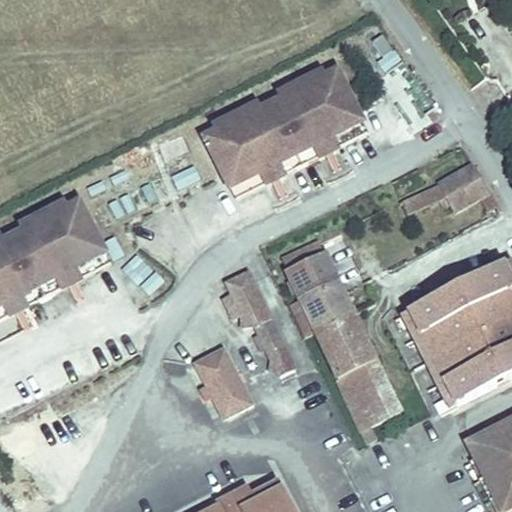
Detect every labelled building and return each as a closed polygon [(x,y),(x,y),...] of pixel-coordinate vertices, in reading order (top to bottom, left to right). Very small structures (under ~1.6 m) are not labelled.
[(253,103),(219,120),(224,130),(244,169),(248,179),(346,129),(342,120),(352,114),(332,73),(321,80),(314,70),(283,87),(287,96),(259,112),(253,103)] [(248,179),(253,191),(363,135),(352,114),(342,120),(346,129),(248,179)] [(244,169),(224,130),(211,137),(230,176),(244,169)] [(159,144),(165,161),(189,153),(183,135),(159,144)] [(177,191),(202,182),(196,166),(171,175),(177,191)] [(240,196),(253,191),(248,179),(244,169),(230,176),(240,196)] [(481,198),(469,178),(408,207),(419,228),(481,198)] [(149,204),(167,194),(160,182),(143,192),(149,204)] [(0,307),(90,259),(86,248),(101,241),(81,204),(64,212),(58,204),(22,223),(26,232),(4,243),(0,237),(0,307)] [(0,323),(113,263),(101,241),(86,248),(90,259),(0,307),(0,323)] [(329,249),(285,268),(298,297),(317,335),(341,387),(386,366),(329,249)] [(146,300),(165,283),(139,254),(120,271),(146,300)] [(511,285),(504,268),(407,310),(449,399),(511,369),(511,285)] [(249,273),(223,286),(244,330),(250,330),(277,387),(300,375),(249,273)] [(189,362),(214,424),(251,410),(227,347),(189,362)] [(511,511),(511,428),(470,448),(501,511),(511,511)]
